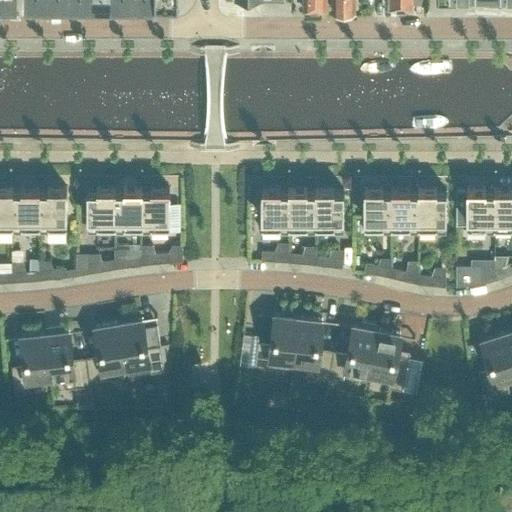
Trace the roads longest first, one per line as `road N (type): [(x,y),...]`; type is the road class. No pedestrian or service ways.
road 1 (residential): [(0,302),(203,278),(309,282),(434,305),(511,294)]
road 2 (residential): [(511,27),(206,26)]
road 3 (residential): [(206,26),(0,26)]
